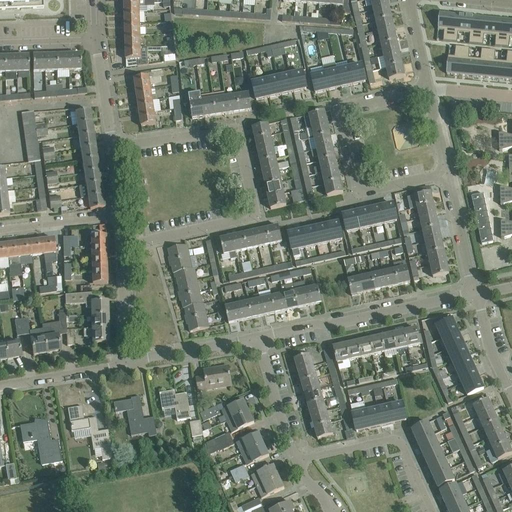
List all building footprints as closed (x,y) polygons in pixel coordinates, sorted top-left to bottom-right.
[(0,0),(0,10),(43,8),(43,0),(0,0)] [(139,1),(139,0),(124,1),(124,13),(139,12),(139,7),(145,7),(145,1),(139,1)] [(154,0),(146,2),(148,9),(156,7),(154,0)] [(295,4),(295,0),(283,0),(283,3),(281,3),(280,8),(288,8),(288,7),(295,7),(295,4)] [(331,0),(331,6),(331,12),(336,12),(336,6),(342,7),(342,15),(350,15),(348,5),(348,0),(331,0)] [(370,0),(373,11),(389,7),(387,0),(370,0)] [(194,17),(206,17),(207,12),(207,8),(201,7),(200,11),(195,11),(194,17)] [(376,23),(391,19),(389,7),(373,11),(376,23)] [(266,16),(254,15),(254,21),(270,22),(271,17),(271,11),(267,10),(266,16)] [(124,13),(125,25),(140,24),(139,12),(124,13)] [(277,22),(294,24),(294,18),(282,17),(283,12),(278,12),(277,17),(277,22)] [(294,18),(294,24),(306,24),(306,19),(300,19),(300,14),(295,14),(294,18)] [(440,14),(438,32),(444,33),(443,43),(450,43),(451,34),(453,15),(440,14)] [(450,43),(457,44),(458,34),(464,35),(466,16),(453,15),(451,34),(450,43)] [(466,16),(464,35),(470,36),(469,45),(477,46),(478,36),(479,18),(466,16)] [(478,36),(477,46),(483,47),(484,37),(490,38),(492,19),(479,18),(478,36)] [(378,34),(394,31),(391,19),(376,23),(378,34)] [(492,19),(490,38),(496,38),(495,48),(502,49),(503,39),(505,20),(492,19)] [(503,39),(502,49),(509,49),(510,40),(511,39),(511,21),(505,20),(503,39)] [(172,23),(165,24),(162,24),(162,30),(165,29),(166,32),(172,32),(172,23)] [(143,24),(140,24),(125,25),(125,37),(140,36),(140,29),(143,29),(143,24)] [(381,46),(397,42),(394,31),(378,34),(381,46)] [(125,37),(126,49),(141,48),(140,36),(125,37)] [(364,37),(359,39),(361,50),(367,49),(364,37)] [(397,42),(381,46),(384,58),(399,54),(397,42)] [(271,47),(258,50),(259,55),(266,53),(268,59),(273,58),(272,52),(271,47)] [(448,57),(447,74),(460,76),(462,58),(463,48),(456,47),(454,58),(448,57)] [(141,48),(126,49),(126,61),(137,60),(137,67),(148,66),(147,48),(141,48)] [(462,58),(460,76),(473,77),(475,60),(469,59),(470,49),(463,48),(462,58)] [(370,61),(367,49),(361,50),(364,62),(370,61)] [(475,60),(473,77),(485,78),(487,61),(488,51),(481,50),(480,60),(475,60)] [(487,61),(485,78),(499,80),(501,63),(495,62),(496,52),(488,51),(487,61)] [(501,63),(499,80),(511,81),(511,53),(507,53),(506,63),(501,63)] [(386,69),(402,66),(399,54),(384,58),(386,69)] [(56,56),(57,72),(69,71),(68,55),(56,56)] [(80,55),(68,55),(69,71),(81,71),(80,55)] [(33,73),(45,72),(44,56),(32,57),(33,73)] [(44,56),(45,72),(57,72),(56,56),(44,56)] [(4,57),(5,73),(17,73),(16,57),(4,57)] [(28,57),(16,57),(17,73),(29,73),(28,57)] [(197,72),(195,61),(178,63),(180,75),(197,72)] [(372,72),(370,61),(364,62),(367,74),(372,72)] [(325,75),(324,75),(328,90),(340,88),(337,72),(336,72),(335,65),(323,68),(325,75)] [(402,66),(386,69),(388,75),(380,77),(381,83),(405,77),(402,66)] [(349,69),(352,85),(365,82),(361,67),(349,69)] [(337,72),(340,88),(352,85),(349,69),(337,72)] [(372,72),(367,74),(369,85),(375,84),(372,72)] [(290,76),(293,92),(306,89),(302,74),(290,76)] [(47,98),(46,87),(45,75),(40,75),(41,87),(33,88),(34,100),(47,98)] [(316,93),(328,90),(324,75),(312,78),(316,93)] [(277,79),(281,95),(293,92),(290,76),(277,79)] [(134,80),(136,92),(151,89),(149,78),(134,80)] [(265,82),(269,97),(281,95),(277,79),(265,82)] [(256,100),(269,97),(265,82),(253,85),(256,100)] [(61,85),(57,86),(58,97),(70,96),(70,91),(62,91),(61,85)] [(57,86),(46,87),(47,98),(58,97),(57,86)] [(151,90),(151,89),(136,92),(138,104),(152,101),(157,101),(156,96),(155,96),(155,90),(151,90)] [(17,95),(18,101),(30,100),(29,90),(18,91),(18,95),(17,95)] [(12,96),(5,96),(6,102),(18,101),(17,95),(16,95),(16,93),(11,94),(12,96)] [(200,94),(188,96),(190,104),(190,108),(191,110),(192,120),(204,118),(202,102),(200,94)] [(237,97),(239,113),(251,111),(249,95),(237,97)] [(225,99),(228,114),(239,113),(237,97),(225,99)] [(213,100),(216,116),(228,114),(225,99),(213,100)] [(202,102),(204,118),(216,116),(213,100),(202,102)] [(138,104),(139,115),(154,113),(152,101),(138,104)] [(75,113),(77,126),(91,123),(90,111),(75,113)] [(309,116),(304,117),(306,129),(311,127),(327,124),(324,112),(309,116)] [(154,113),(139,115),(141,127),(156,125),(155,119),(159,118),(158,113),(154,113)] [(293,132),(298,130),(296,119),(290,120),(293,132)] [(281,123),(283,134),(289,133),(286,121),(281,123)] [(77,126),(79,138),(93,136),(91,123),(77,126)] [(306,129),(305,129),(308,141),(314,139),(330,136),(327,124),(311,127),(306,129)] [(255,140),(271,137),(268,125),(252,129),(255,140)] [(298,130),(293,132),(295,144),(301,142),(298,130)] [(286,146),(292,144),(289,133),(283,134),(286,146)] [(511,136),(502,134),(499,134),(499,152),(502,152),(511,148),(511,156),(509,156),(509,183),(511,183),(511,190),(503,188),(500,188),(500,206),(503,206),(511,203),(511,223),(504,222),(501,222),(501,239),(504,239),(511,236),(511,136)] [(95,148),(93,136),(79,138),(80,150),(95,148)] [(310,152),(332,147),(330,136),(314,139),(308,141),(310,152)] [(255,140),(258,152),(273,148),(271,137),(255,140)] [(301,142),(295,144),(298,155),(304,154),(301,142)] [(294,156),(292,144),(286,146),(277,148),(277,147),(273,148),(258,152),(260,164),(276,160),(274,153),(278,152),(280,158),(285,157),(284,151),(284,150),(287,149),(289,157),(294,156)] [(319,162),(335,159),(332,147),(310,152),(312,159),(318,158),(319,162)] [(80,150),(82,162),(97,160),(95,148),(80,150)] [(304,154),(298,155),(301,167),(306,165),(304,154)] [(40,162),(39,155),(27,156),(28,164),(34,163),(40,162)] [(291,169),(297,168),(294,156),(289,157),(291,169)] [(315,175),(317,175),(337,171),(335,159),(319,162),(320,168),(314,169),(315,175)] [(99,172),(97,160),(82,162),(84,174),(99,172)] [(277,166),(276,160),(260,164),(263,175),(278,172),(278,171),(289,169),(288,163),(277,166)] [(306,165),(301,167),(303,178),(309,177),(306,165)] [(299,179),(297,168),(291,169),(294,180),(299,179)] [(324,186),(340,182),(337,171),(317,175),(318,182),(323,180),(324,186)] [(84,174),(86,187),(101,184),(99,172),(84,174)] [(263,175),(265,187),(281,183),(278,172),(263,175)] [(487,173),(486,185),(494,185),(494,173),(487,173)] [(309,177),(303,178),(306,190),(311,189),(309,177)] [(299,179),(294,180),(289,182),(291,193),(296,192),(302,190),(299,179)] [(5,181),(0,181),(0,193),(6,193),(6,187),(12,187),(11,180),(5,181)] [(340,182),(324,186),(327,197),(343,194),(340,182)] [(265,187),(268,199),(284,195),(281,183),(265,187)] [(86,187),(88,199),(102,196),(101,184),(86,187)] [(311,189),(306,190),(309,202),(314,201),(311,189)] [(293,205),(305,203),(302,191),(291,193),(293,205)] [(417,209),(433,205),(431,193),(415,197),(417,209)] [(493,242),(482,194),(470,197),(481,245),(493,242)] [(286,207),(284,195),(268,199),(271,210),(286,207)] [(102,196),(88,199),(90,211),(104,209),(102,196)] [(45,200),(39,201),(35,202),(37,213),(47,212),(45,200)] [(8,204),(0,205),(0,217),(9,216),(8,204)] [(380,208),(384,224),(396,221),(392,205),(380,208)] [(420,220),(436,217),(433,205),(417,209),(420,220)] [(368,211),(371,227),(384,224),(380,208),(368,211)] [(356,214),(359,229),(371,227),(368,211),(356,214)] [(347,232),(359,229),(356,214),(343,217),(347,232)] [(422,232),(438,228),(436,217),(420,220),(422,232)] [(338,224),(326,227),(329,243),(331,249),(336,248),(335,241),(341,240),(341,237),(344,236),(341,225),(338,226),(338,224)] [(267,230),(270,245),(282,243),(278,227),(267,230)] [(313,229),(317,245),(329,243),(326,227),(313,229)] [(425,244),(441,240),(438,228),(422,232),(425,244)] [(313,229),(301,232),(305,248),(317,245),(313,229)] [(267,230),(255,232),(259,248),(270,245),(267,230)] [(255,232),(243,235),(247,251),(259,248),(255,232)] [(298,250),(305,248),(301,232),(289,235),(294,258),(300,257),(298,250)] [(235,253),(247,251),(243,235),(232,238),(235,253)] [(91,249),(106,248),(106,236),(91,237),(91,249)] [(237,259),(235,253),(232,238),(220,240),(223,256),(229,255),(230,261),(237,259)] [(42,241),(44,255),(56,254),(54,239),(42,241)] [(427,255),(444,252),(441,240),(425,244),(427,255)] [(30,242),(32,257),(44,255),(42,241),(30,242)] [(18,243),(20,258),(32,257),(30,242),(18,243)] [(6,245),(8,260),(20,258),(18,243),(6,245)] [(0,268),(9,267),(8,260),(6,245),(0,245),(0,268)] [(169,263),(190,258),(187,246),(168,250),(169,258),(168,258),(169,263)] [(91,261),(106,260),(106,248),(91,249),(91,261)] [(194,250),(195,256),(205,254),(204,248),(194,250)] [(430,267),(446,263),(444,252),(427,255),(430,267)] [(190,261),(190,258),(169,263),(170,267),(171,267),(173,274),(174,274),(193,270),(190,261)] [(357,261),(356,259),(344,262),(345,268),(356,265),(355,262),(357,261)] [(92,273),(107,272),(106,260),(91,261),(92,273)] [(393,265),(398,286),(410,284),(405,262),(393,265)] [(244,274),(240,275),(241,281),(253,278),(252,272),(250,263),(242,265),(244,274)] [(446,263),(430,267),(432,279),(449,275),(446,263)] [(287,264),(275,267),(276,273),(293,269),(291,264),(287,265),(287,264)] [(386,289),(398,286),(393,265),(394,271),(383,273),(386,289)] [(265,276),(276,273),(275,267),(263,270),(265,276)] [(195,270),(193,270),(174,274),(175,279),(176,279),(178,286),(197,282),(195,270)] [(252,272),(253,278),(265,276),(263,270),(252,272)] [(107,272),(92,273),(92,285),(107,284),(107,272)] [(371,276),(375,291),(386,289),(383,273),(371,276)] [(241,281),(240,275),(228,278),(230,284),(241,281)] [(371,276),(360,279),(363,294),(375,291),(371,276)] [(351,297),(363,294),(360,279),(348,281),(351,297)] [(300,291),(295,292),(298,309),(310,306),(306,290),(304,281),(298,283),(300,291)] [(179,298),(200,293),(197,282),(178,286),(179,293),(178,293),(179,298)] [(0,286),(0,292),(0,294),(1,301),(9,300),(6,286),(0,286)] [(55,287),(47,288),(48,295),(56,294),(55,287)] [(306,290),(310,306),(322,303),(318,287),(306,290)] [(48,295),(47,288),(38,289),(39,296),(48,295)] [(283,295),(287,311),(298,309),(295,292),(283,295)] [(183,310),(185,309),(204,305),(201,296),(200,296),(200,293),(179,298),(180,302),(181,302),(183,310)] [(287,311),(283,295),(282,295),(282,293),(277,294),(278,296),(271,297),(275,314),(287,311)] [(24,295),(25,302),(33,301),(32,294),(24,295)] [(91,309),(91,316),(107,315),(107,303),(108,303),(108,302),(91,303),(91,294),(80,295),(65,296),(65,306),(85,305),(85,309),(91,309)] [(25,302),(24,295),(16,296),(17,303),(25,302)] [(263,316),(260,300),(259,300),(258,296),(253,297),(254,301),(248,303),(252,319),(263,316)] [(260,300),(263,316),(275,314),(271,297),(260,300)] [(236,305),(240,322),(252,319),(248,303),(236,305)] [(186,321),(206,317),(204,305),(185,309),(186,316),(185,317),(186,321)] [(228,324),(240,322),(236,305),(225,308),(228,324)] [(59,323),(42,326),(46,353),(59,351),(60,352),(58,336),(61,336),(60,333),(66,332),(66,330),(66,318),(65,312),(58,312),(59,323)] [(91,316),(92,330),(107,329),(107,315),(91,316)] [(76,317),(66,318),(66,330),(69,330),(68,324),(76,324),(76,317)] [(206,317),(186,321),(187,326),(188,325),(190,333),(209,329),(206,317)] [(34,355),(46,353),(42,326),(42,330),(30,332),(27,320),(21,321),(23,336),(30,335),(33,356),(34,356),(34,355)] [(23,336),(21,321),(14,322),(17,337),(23,336)] [(442,339),(457,332),(452,321),(437,328),(442,339)] [(92,330),(83,330),(83,338),(92,338),(92,343),(109,343),(109,342),(108,342),(107,329),(92,330)] [(416,329),(404,332),(407,348),(422,344),(420,336),(418,336),(416,329)] [(392,335),(395,350),(407,348),(404,332),(392,335)] [(447,350),(462,344),(457,332),(442,339),(447,350)] [(380,337),(383,353),(395,350),(392,335),(380,337)] [(368,340),(372,356),(383,353),(380,337),(368,340)] [(356,343),(360,359),(372,356),(368,340),(356,343)] [(5,344),(7,360),(20,357),(20,359),(21,359),(18,342),(5,344)] [(344,345),(348,361),(360,359),(356,343),(344,345)] [(452,362),(467,355),(462,344),(447,350),(452,362)] [(348,361),(344,345),(333,348),(337,364),(338,366),(343,365),(343,362),(348,361)] [(327,363),(332,362),(329,351),(324,352),(327,363)] [(458,373),(472,367),(467,355),(452,362),(458,373)] [(298,372),(313,367),(310,356),(294,360),(298,372)] [(335,373),(332,362),(327,363),(330,375),(335,373)] [(231,386),(231,383),(228,367),(204,371),(205,378),(196,379),(198,392),(231,386)] [(301,383),(316,379),(313,367),(298,372),(301,383)] [(463,385),(478,378),(472,367),(458,373),(463,385)] [(433,370),(438,382),(442,380),(437,369),(433,370)] [(333,386),(339,385),(335,373),(330,375),(333,386)] [(478,378),(463,385),(468,396),(483,389),(478,378)] [(304,395),(320,390),(316,379),(301,383),(304,395)] [(438,382),(443,393),(447,392),(442,380),(438,382)] [(381,390),(385,389),(384,384),(372,387),(373,391),(375,401),(383,399),(381,390)] [(342,396),(339,385),(333,386),(337,398),(342,396)] [(373,391),(372,387),(360,389),(361,394),(362,398),(370,396),(369,392),(373,391)] [(308,406),(323,402),(320,390),(304,395),(308,406)] [(191,419),(188,404),(187,394),(175,396),(175,392),(159,394),(162,410),(175,408),(177,421),(191,419)] [(447,392),(443,393),(448,405),(452,403),(447,392)] [(337,398),(340,409),(345,408),(342,396),(337,398)] [(157,436),(155,429),(155,428),(155,425),(154,419),(144,420),(140,398),(131,399),(131,401),(114,404),(115,413),(127,411),(131,436),(148,433),(149,438),(157,436)] [(478,418),(493,411),(488,400),(473,407),(478,418)] [(227,422),(247,413),(242,403),(244,402),(244,401),(222,411),(227,422)] [(311,417),(326,413),(323,402),(308,406),(311,417)] [(357,432),(369,429),(365,413),(366,413),(364,404),(352,407),(354,416),(353,416),(357,432)] [(402,405),(390,407),(393,423),(406,421),(402,405)] [(112,448),(110,441),(109,431),(99,432),(96,418),(84,420),(82,407),(68,409),(72,433),(90,430),(93,451),(101,450),(103,462),(114,460),(112,448)] [(216,407),(201,414),(199,415),(203,423),(220,415),(216,407)] [(381,426),(393,423),(390,407),(377,410),(381,426)] [(458,407),(450,410),(453,416),(458,414),(461,413),(458,407)] [(343,421),(349,419),(345,408),(340,409),(343,421)] [(366,413),(365,413),(369,429),(381,426),(377,410),(366,413)] [(498,422),(493,411),(478,418),(483,429),(498,422)] [(314,429),(330,424),(328,419),(332,418),(330,412),(326,413),(311,417),(314,429)] [(247,413),(227,422),(232,434),(254,424),(254,423),(252,423),(247,413)] [(453,416),(458,427),(463,424),(458,414),(453,416)] [(446,430),(445,427),(441,418),(436,420),(441,432),(446,430)] [(352,431),(349,419),(343,421),(347,432),(352,431)] [(49,436),(48,422),(36,421),(36,425),(20,427),(23,441),(23,443),(23,445),(37,442),(41,467),(62,464),(58,442),(50,443),(49,436)] [(203,441),(202,436),(200,422),(190,423),(193,442),(203,441)] [(488,440),(503,433),(498,422),(483,429),(488,440)] [(209,423),(202,426),(205,432),(212,429),(209,423)] [(333,436),(330,424),(314,429),(318,440),(333,436)] [(417,443),(433,435),(432,433),(428,424),(412,431),(417,443)] [(458,427),(463,438),(468,435),(463,424),(458,427)] [(449,429),(454,440),(459,438),(453,427),(449,429)] [(422,454),(438,447),(444,444),(440,433),(434,436),(433,435),(417,443),(422,454)] [(492,451),(507,444),(503,433),(488,440),(492,451)] [(237,444),(242,455),(262,446),(257,435),(259,434),(237,444)] [(205,451),(217,446),(231,440),(229,435),(204,445),(205,451)] [(468,435),(463,438),(468,449),(473,446),(468,435)] [(464,450),(459,438),(454,440),(459,452),(464,450)] [(231,440),(217,446),(220,452),(234,446),(231,440)] [(511,453),(507,444),(492,451),(498,461),(511,454),(511,453)] [(208,457),(220,452),(217,446),(205,451),(206,452),(208,457)] [(262,446),(242,455),(247,467),(269,457),(269,456),(267,456),(262,446)] [(478,457),(473,446),(468,449),(472,459),(478,457)] [(444,459),(438,447),(422,454),(427,466),(444,459)] [(465,464),(469,462),(464,450),(459,452),(461,456),(459,457),(462,465),(465,464)] [(478,457),(472,459),(479,475),(485,472),(478,457)] [(433,478),(449,470),(444,459),(427,466),(433,478)] [(474,473),(469,462),(465,464),(470,475),(474,473)] [(10,486),(19,484),(18,480),(15,480),(13,465),(5,467),(8,482),(10,481),(10,486)] [(257,488),(277,478),(272,468),(274,467),(273,466),(252,476),(257,488)] [(230,473),(233,479),(246,473),(244,467),(230,473)] [(507,483),(511,481),(511,468),(508,470),(502,472),(507,483)] [(449,470),(433,478),(438,489),(454,482),(449,470)] [(246,473),(233,479),(235,485),(249,479),(246,473)] [(477,490),(481,488),(476,477),(472,479),(477,490)] [(277,478),(257,488),(262,499),(284,489),(283,488),(282,489),(277,478)] [(488,493),(493,490),(488,479),(483,482),(488,493)] [(445,504),(461,497),(467,494),(461,482),(449,488),(440,493),(445,504)] [(477,490),(482,502),(486,500),(481,488),(477,490)] [(493,490),(488,493),(492,503),(498,501),(493,490)] [(445,504),(448,511),(458,511),(467,508),(461,497),(445,504)] [(254,511),(263,508),(259,500),(238,510),(235,504),(230,506),(233,511),(254,511)] [(486,511),(489,511),(491,511),(486,500),(482,502),(486,511)] [(498,501),(492,503),(496,511),(502,511),(503,511),(498,501)] [(263,508),(254,511),(292,511),(294,511),(290,503),(281,507),(270,511),(269,511),(267,506),(263,508)]
